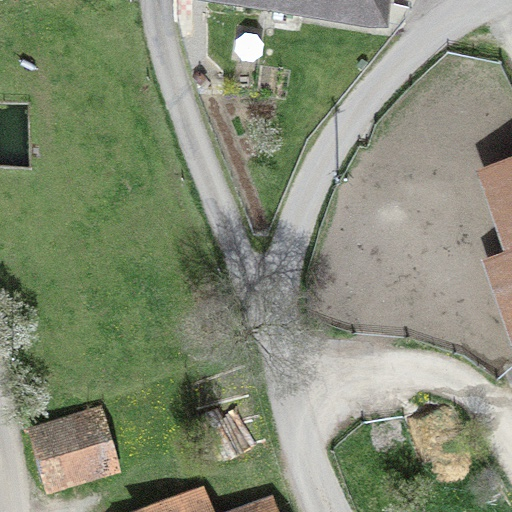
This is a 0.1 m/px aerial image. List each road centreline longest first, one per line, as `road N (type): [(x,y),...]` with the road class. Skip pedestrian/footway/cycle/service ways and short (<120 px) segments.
road 1 (unclassified): [(469,0),(379,81),(329,150),(298,211),(279,297)]
road 2 (unclassified): [(279,297),(244,250),(182,93),(162,0)]
road 3 (unclassified): [(279,297),(278,358),(302,444),(334,511)]
road 4 (unclassified): [(0,394),(21,511)]
